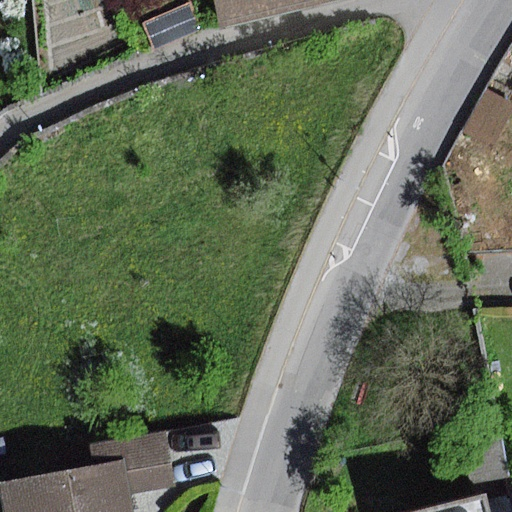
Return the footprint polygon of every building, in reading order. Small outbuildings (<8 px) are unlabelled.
[(189,0),(134,0),(132,1),(154,51),(203,31),(189,0)] [(215,0),(220,29),(342,0),(215,0)] [(498,420),(463,428),(476,484),(510,476),(498,420)] [(169,434),(122,441),(125,465),(130,496),(178,489),(169,434)] [(125,465),(4,487),(8,511),(133,511),(130,496),(125,465)] [(484,511),(481,498),(425,511),(484,511)]
